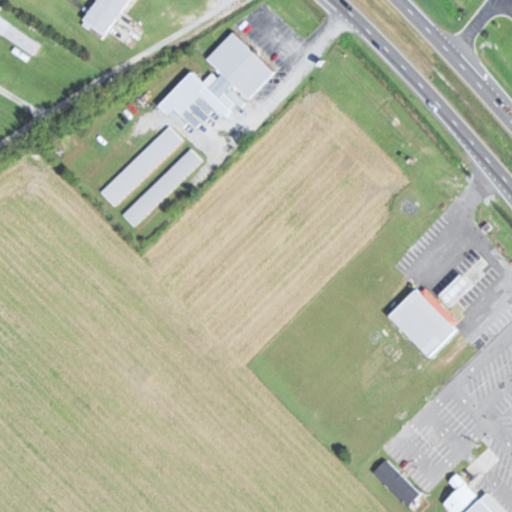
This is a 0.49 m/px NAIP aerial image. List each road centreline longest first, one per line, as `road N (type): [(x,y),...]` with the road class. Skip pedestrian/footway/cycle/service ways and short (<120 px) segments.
road 1 (residential): [(223,0),(0,142)]
road 2 (trunk): [(341,0),(511,186)]
road 3 (trunk): [(511,113),(404,0)]
